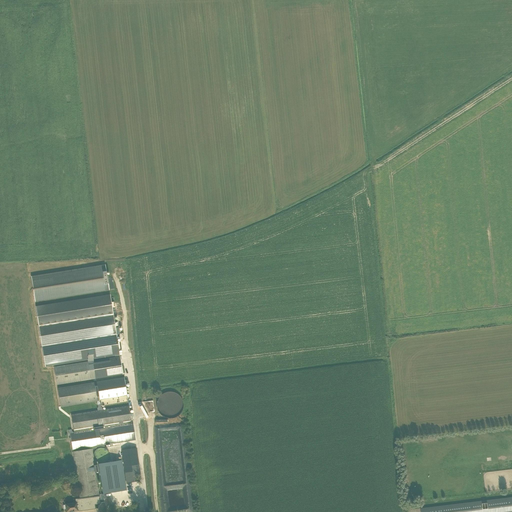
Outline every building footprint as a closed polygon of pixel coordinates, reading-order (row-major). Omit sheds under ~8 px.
[(31,276),(35,301),(109,290),(105,265),(31,276)] [(119,327),(115,328),(115,326),(118,326),(117,322),(114,322),(112,307),(115,307),(114,302),(111,302),(110,295),(36,306),(45,366),(114,355),(115,357),(120,357),(116,334),(120,334),(119,327)] [(94,383),(57,388),(60,407),(97,401),(98,406),(101,410),(71,415),(74,431),(74,433),(70,433),(70,435),(72,450),(73,450),(80,497),(98,495),(97,487),(95,473),(99,472),(97,463),(94,464),(92,449),(104,447),(104,445),(122,442),(136,440),(133,423),(131,424),(129,406),(103,410),(99,405),(128,401),(127,396),(124,378),(96,382),(96,378),(123,374),(120,357),(115,357),(54,367),(57,385),(93,379),(94,383)] [(159,413),(180,414),(182,394),(161,392),(159,413)] [(140,477),(139,463),(133,464),(131,449),(123,450),(122,450),(122,451),(125,478),(126,483),(139,481),(138,477),(140,477)] [(103,494),(126,490),(122,460),(99,463),(103,494)] [(78,503),(66,504),(67,511),(77,510),(77,511),(95,509),(94,504),(100,503),(99,496),(77,499),(78,503)] [(420,511),(504,511),(511,511),(511,497),(420,509),(420,511)]
